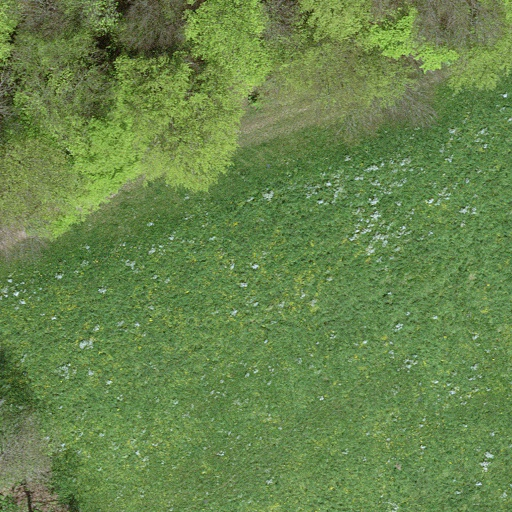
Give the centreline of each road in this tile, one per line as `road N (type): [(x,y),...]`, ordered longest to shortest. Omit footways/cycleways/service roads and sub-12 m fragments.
road 1 (track): [(0,229),(511,7)]
road 2 (track): [(213,137),(291,0)]
